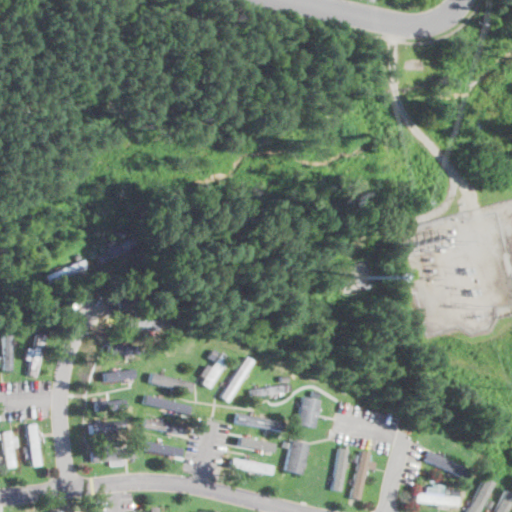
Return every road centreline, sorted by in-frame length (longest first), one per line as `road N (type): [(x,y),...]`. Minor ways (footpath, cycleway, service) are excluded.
road 1 (residential): [(0,496),(172,481),(313,511)]
road 2 (residential): [(69,488),(62,386),(90,307)]
road 3 (residential): [(461,0),(422,26),(288,0)]
